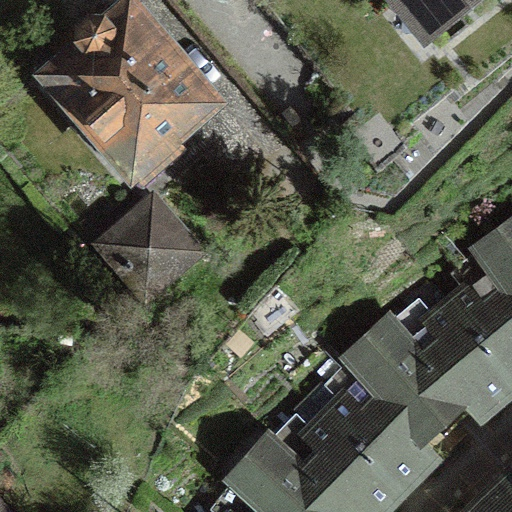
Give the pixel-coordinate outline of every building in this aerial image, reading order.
[(223,96),(138,0),(105,0),(29,67),(128,179),(223,96)] [(463,0),(395,0),(422,33),(463,0)] [(150,201),(104,243),(147,290),(193,248),(150,201)] [(511,299),(511,223),(473,253),(511,299)] [(511,375),(511,299),(473,253),(452,271),(465,289),(450,304),(509,378),(511,375)] [(473,409),(509,378),(450,304),(435,318),(418,298),(392,321),(458,392),(473,409)] [(415,430),(458,392),(392,321),(348,360),(415,430)] [(429,448),(415,430),(348,360),(324,384),(344,400),(327,417),(395,483),(429,448)] [(355,511),(367,511),(395,483),(327,417),(312,432),(294,414),(270,439),(344,502),(355,511)] [(264,511),(334,511),(344,502),(270,439),(233,483),(264,511)] [(511,511),(511,476),(484,501),(494,511),(511,511)] [(264,511),(233,483),(211,508),(215,511),(264,511)] [(494,511),(484,501),(474,511),(494,511)]
